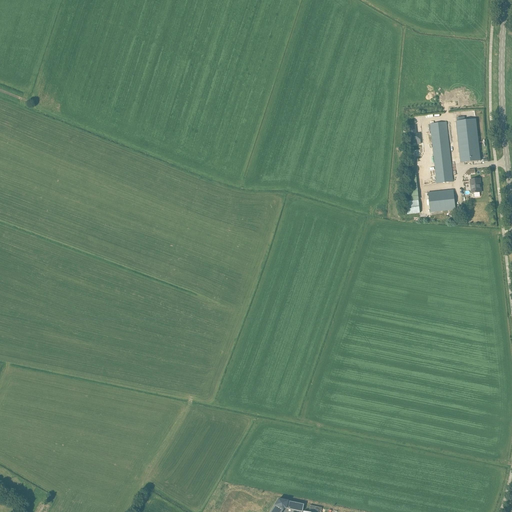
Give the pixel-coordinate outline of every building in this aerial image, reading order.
[(456,122),(461,163),(481,161),(476,119),(456,122)] [(430,124),(437,184),(453,182),(447,122),(430,124)] [(411,145),(417,144),(417,139),(420,139),(419,133),(416,133),(415,125),(409,126),(411,145)] [(409,178),(411,201),(405,202),(407,215),(420,213),(419,201),(417,177),(409,178)] [(481,193),(480,186),(481,185),(480,179),(470,180),(472,194),(481,193)] [(428,193),(430,213),(456,210),(454,190),(428,193)] [(281,511),(284,508),(293,510),(292,511),(302,511),(304,504),(278,499),(269,511),(281,511)]
